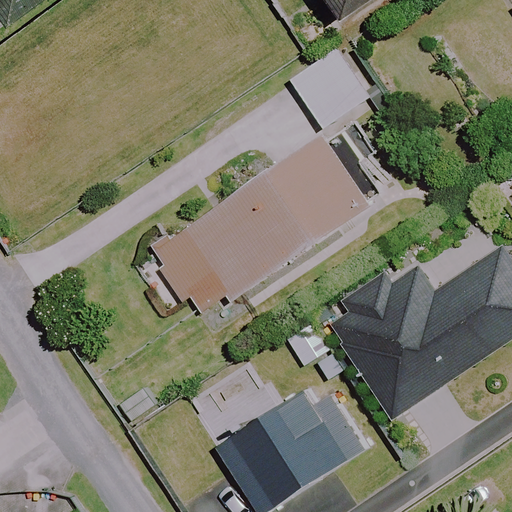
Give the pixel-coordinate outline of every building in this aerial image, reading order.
[(0,0),(0,28),(37,0),(0,0)] [(232,69),(184,0),(172,0),(88,57),(77,40),(31,71),(94,163),(232,69)] [(380,98),(345,48),(298,81),(333,131),(380,98)] [(386,205),(341,137),(164,252),(209,321),(386,205)] [(65,216),(33,168),(0,190),(0,230),(13,250),(65,216)] [(511,176),(495,187),(511,212),(511,176)] [(511,348),(511,250),(442,294),(427,270),(396,289),(390,279),(327,318),(392,423),(511,348)] [(278,511),(376,446),(330,379),(226,450),(268,511),(278,511)] [(511,511),(511,491),(497,501),(504,511),(511,511)]
